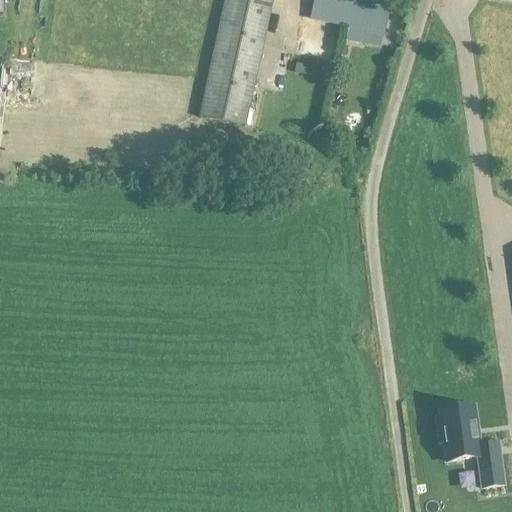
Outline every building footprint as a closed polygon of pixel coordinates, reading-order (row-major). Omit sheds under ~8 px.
[(246,128),(254,90),(271,12),(273,0),(222,0),(199,120),(216,122),(246,128)] [(392,0),(349,0),(349,2),(390,11),(392,0)] [(349,2),(343,28),(385,37),(390,11),(349,2)] [(126,167),(125,146),(61,148),(62,169),(126,167)] [(157,169),(156,146),(128,147),(129,170),(157,169)] [(442,418),(436,419),(440,445),(445,444),(448,463),(479,458),(483,490),(505,486),(499,445),(477,448),(472,409),(441,413),(442,418)]
